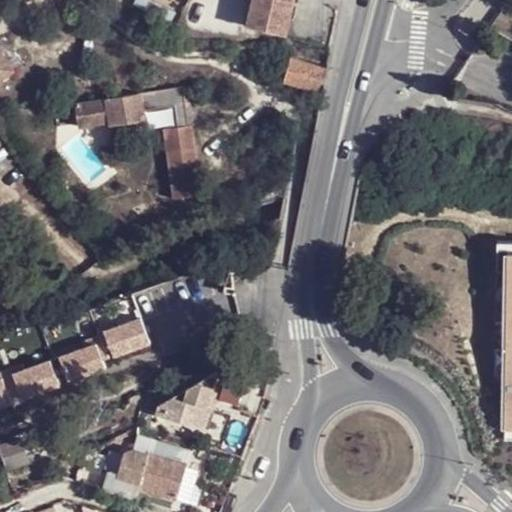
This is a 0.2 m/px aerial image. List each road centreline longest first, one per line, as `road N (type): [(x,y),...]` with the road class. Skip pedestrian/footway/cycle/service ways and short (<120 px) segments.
road 1 (tertiary): [(341,133),(312,262),(312,328)]
road 2 (tertiary): [(364,0),(341,133)]
